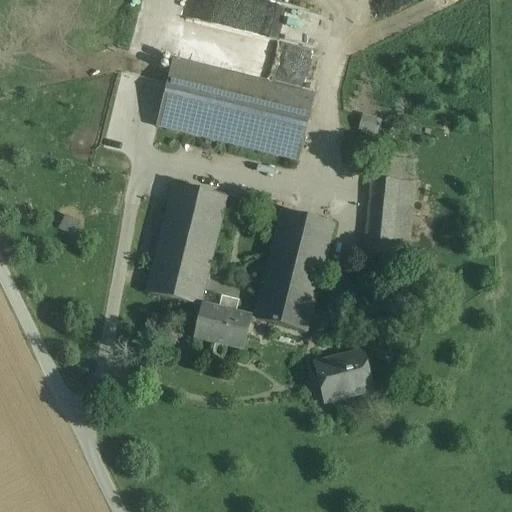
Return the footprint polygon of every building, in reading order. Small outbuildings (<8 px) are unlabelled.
[(314,97),(172,63),(156,127),(298,162),(314,97)] [(399,183),(372,180),(370,197),(398,200),(399,183)] [(413,184),(399,183),(398,200),(392,259),(406,261),(413,184)] [(225,199),(174,187),(147,296),(198,308),(225,199)] [(398,200),(370,197),(364,256),(392,259),(398,200)] [(332,225),(282,213),(255,322),(305,334),(332,225)] [(61,230),(75,237),(82,221),(68,214),(61,230)] [(238,302),(221,298),(217,312),(203,309),(195,340),(242,352),(246,337),(251,338),(253,329),(248,328),(250,320),(235,317),(238,302)] [(362,355),(315,367),(324,403),(371,391),(362,355)]
